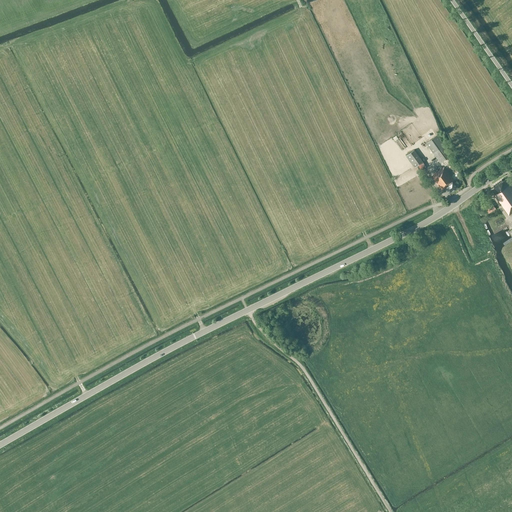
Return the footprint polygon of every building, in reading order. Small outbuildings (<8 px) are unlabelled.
[(451,155),(440,139),(437,135),(426,143),(440,163),(442,162),(447,169),(454,164),(449,157),(451,155)] [(414,167),(417,165),(421,170),(425,167),(422,162),(423,161),(414,149),(406,156),(414,167)] [(444,167),(431,176),(441,190),(445,187),(449,193),(457,187),(453,181),(454,181),(444,167)] [(495,186),(491,189),(509,215),(511,213),(511,185),(507,178),(503,181),(502,179),(494,185),(495,186)] [(489,213),(496,208),(492,202),(485,206),(489,213)]
